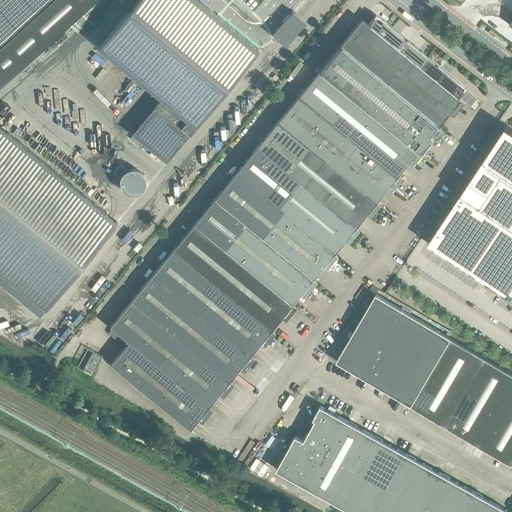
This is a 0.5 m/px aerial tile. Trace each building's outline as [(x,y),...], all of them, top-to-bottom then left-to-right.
[(0,0),(0,43),(19,26),(47,0),(0,0)] [(166,162),(259,49),(199,0),(119,0),(130,8),(98,47),(160,98),(131,133),(160,157),(163,159),(166,162)] [(376,16),(369,24),(400,49),(406,41),(376,16)] [(361,18),(340,44),(375,72),(438,124),(438,123),(448,111),(452,114),(463,101),(456,95),(428,72),(419,65),(400,49),(369,24),(361,18)] [(298,23),(293,19),(279,33),(284,38),(298,23)] [(406,41),(400,49),(419,65),(425,57),(406,41)] [(340,44),(319,69),(421,153),(421,152),(417,149),(428,137),(432,140),(443,127),(438,123),(438,124),(375,72),(340,44)] [(425,57),(419,65),(428,72),(456,95),(462,87),(445,72),(425,57)] [(317,72),(298,95),(397,175),(406,163),(410,166),(421,153),(319,69),(317,72)] [(298,95),(277,120),(309,146),(314,150),(314,151),(380,204),(376,200),(386,188),(390,191),(396,196),(407,183),(397,175),(298,95)] [(277,120),(256,146),(288,171),(298,159),(309,146),(277,120)] [(0,270),(45,308),(102,239),(106,242),(115,230),(111,228),(117,221),(0,125),(0,270)] [(511,129),(505,125),(428,243),(482,278),(511,298),(511,129)] [(256,146),(246,159),(278,184),(267,198),(277,206),(298,181),(298,180),(288,171),(256,146)] [(298,159),(288,171),(298,180),(359,230),(359,229),(355,226),(365,214),(369,217),(380,204),(314,151),(314,150),(309,146),(298,159)] [(246,159),(235,172),(267,198),(278,184),(246,159)] [(119,176),(126,168),(121,164),(114,172),(119,176)] [(235,172),(214,197),(246,223),(261,236),(282,210),(277,206),(267,198),(235,172)] [(298,181),(277,206),(282,210),(338,255),(334,252),(344,239),(348,242),(359,230),(298,180),(298,181)] [(214,197),(204,210),(235,236),(245,224),(246,223),(214,197)] [(204,210),(193,223),(225,249),(235,236),(204,210)] [(282,210),(261,236),(317,281),(317,280),(313,277),(323,265),(327,268),(328,267),(334,268),(337,257),(338,255),(282,210)] [(193,223),(172,248),(270,329),(274,332),(275,331),(271,328),(281,316),(285,319),(296,306),(225,249),(193,223)] [(235,236),(225,249),(296,306),(292,303),(302,290),(306,294),(317,281),(261,236),(246,223),(245,224),(235,236)] [(172,248),(152,273),(250,353),(260,341),(264,344),(274,332),(270,329),(172,248)] [(152,273),(131,299),(229,379),(239,367),(243,370),(254,357),(250,353),(152,273)] [(372,284),(371,286),(367,291),(374,296),(376,292),(379,288),(375,286),(372,284)] [(370,303),(337,359),(362,374),(402,307),(376,292),(374,296),(370,303)] [(112,327),(108,332),(115,337),(118,333),(128,341),(128,340),(212,408),(213,408),(208,404),(218,392),(222,396),(233,383),(229,379),(131,299),(109,325),(112,327)] [(402,307),(362,374),(387,389),(427,322),(402,307)] [(427,322),(387,389),(411,403),(452,336),(451,336),(427,322)] [(452,336),(411,403),(445,423),(485,356),(452,336)] [(128,341),(110,363),(189,428),(197,418),(202,421),(212,408),(128,340),(128,341)] [(91,374),(101,355),(100,355),(92,350),(81,369),(91,374)] [(485,356),(445,423),(479,443),(511,387),(511,372),(485,356)] [(511,387),(479,443),(511,462),(511,461),(511,387)] [(335,501),(373,434),(340,415),(331,410),(321,404),(313,417),(315,419),(304,439),(295,434),(276,468),(335,501)] [(354,511),(373,511),(407,452),(373,434),(335,501),(354,511)] [(418,511),(441,472),(407,452),(373,511),(418,511)] [(461,511),(474,490),(441,472),(418,511),(461,511)] [(474,490),(461,511),(506,511),(508,509),(474,490)]
